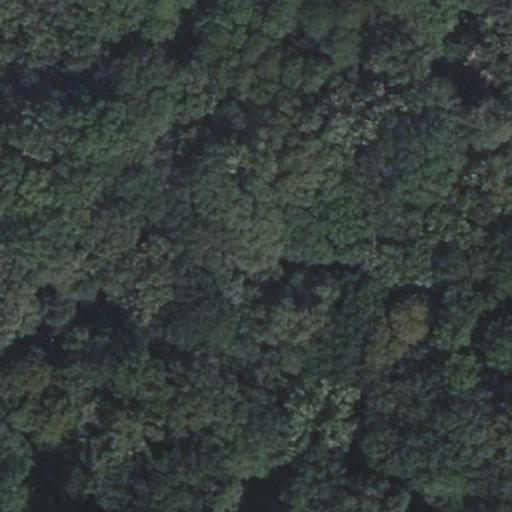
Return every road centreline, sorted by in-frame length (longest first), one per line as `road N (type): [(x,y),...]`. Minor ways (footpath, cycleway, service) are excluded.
road 1 (track): [(0,195),(154,186),(361,116),(431,102)]
road 2 (unclassified): [(306,224),(511,286)]
road 3 (track): [(461,168),(336,206),(306,224)]
